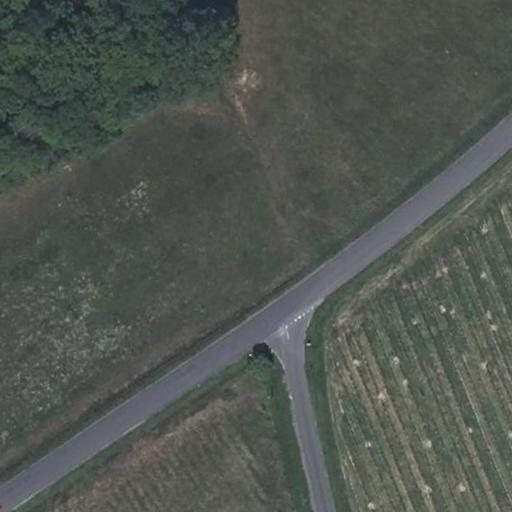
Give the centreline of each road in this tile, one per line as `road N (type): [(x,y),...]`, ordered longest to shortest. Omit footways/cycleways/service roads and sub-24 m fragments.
road 1 (tertiary): [(277,312),(0,504)]
road 2 (tertiary): [(511,127),(277,312)]
road 3 (unclassified): [(277,312),(326,511)]
